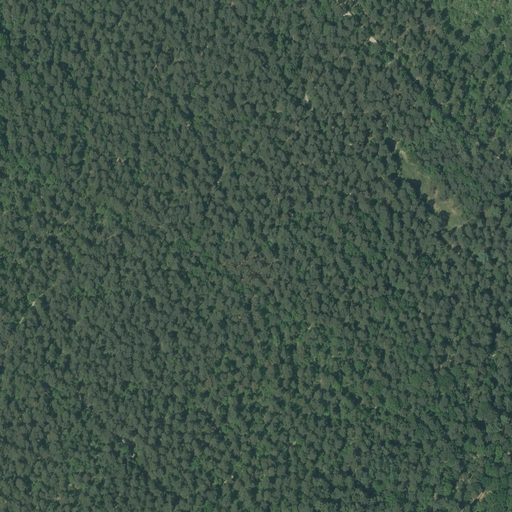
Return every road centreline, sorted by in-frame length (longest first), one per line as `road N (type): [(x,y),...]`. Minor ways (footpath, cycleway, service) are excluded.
road 1 (track): [(294,323),(186,379),(144,414),(133,457),(175,498),(320,433),(438,396),(511,347)]
road 2 (track): [(252,0),(450,420),(495,481),(511,488)]
road 3 (track): [(0,389),(24,308),(86,261),(119,222),(0,160)]
road 4 (track): [(511,168),(470,140),(334,0)]
road 5 (track): [(30,303),(88,417),(102,434),(133,442)]
road 6 (track): [(391,296),(511,191)]
